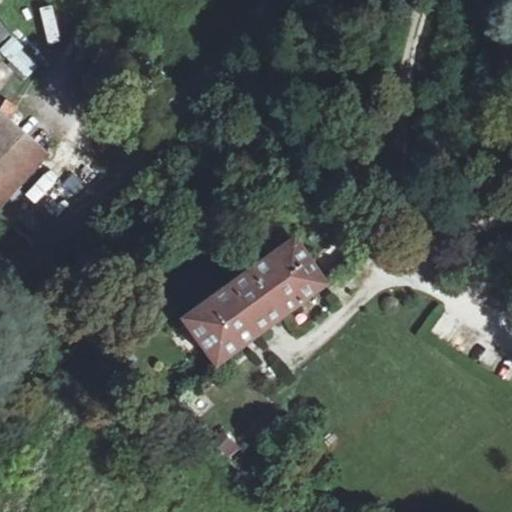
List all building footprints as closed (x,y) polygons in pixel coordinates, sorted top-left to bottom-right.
[(0,44),(9,31),(0,24),(0,44)] [(16,37),(0,46),(21,81),(36,72),(16,37)] [(0,199),(46,153),(13,124),(0,117),(0,199)] [(52,185),(67,170),(46,153),(0,199),(0,216),(34,242),(79,204),(81,202),(74,197),(70,201),(52,185)] [(74,197),(81,202),(91,191),(67,170),(52,185),(70,201),(74,197)] [(216,363),(343,271),(335,262),(319,274),(294,239),(183,317),(216,363)] [(343,271),(361,258),(355,248),(335,262),(343,271)] [(218,432),(209,446),(230,459),(239,445),(218,432)]
